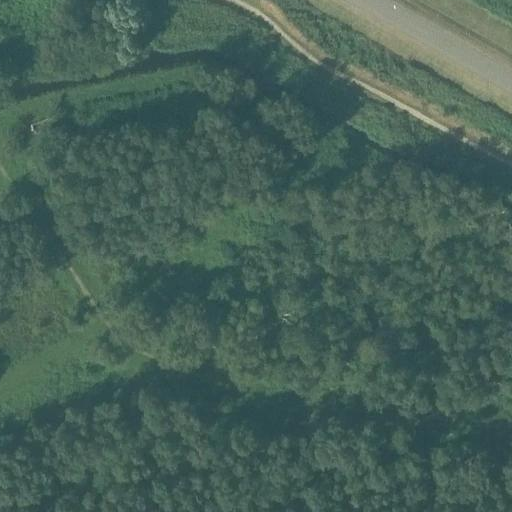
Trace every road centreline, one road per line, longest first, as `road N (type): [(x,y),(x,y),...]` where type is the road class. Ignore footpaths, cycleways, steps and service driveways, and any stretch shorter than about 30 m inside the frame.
road 1 (unknown): [(511,172),(321,70),(233,0)]
road 2 (unclassified): [(511,85),(359,0)]
